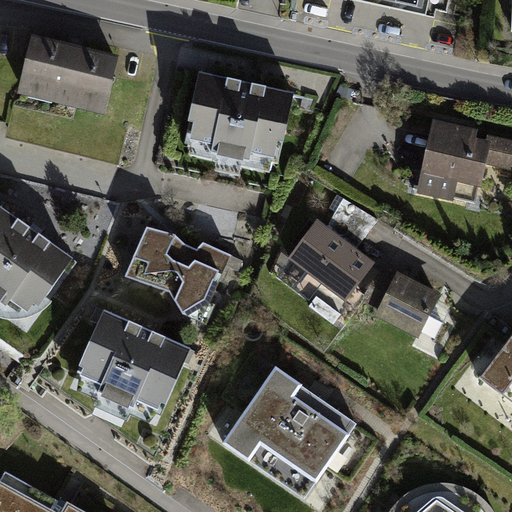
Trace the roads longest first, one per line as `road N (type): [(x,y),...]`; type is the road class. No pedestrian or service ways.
road 1 (secondary): [(76,0),(511,91)]
road 2 (residential): [(0,382),(180,511)]
